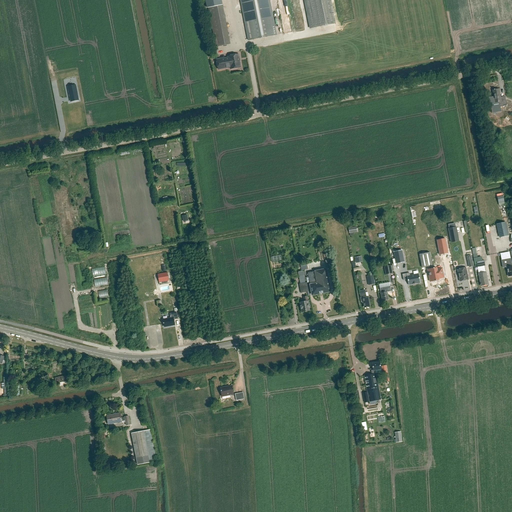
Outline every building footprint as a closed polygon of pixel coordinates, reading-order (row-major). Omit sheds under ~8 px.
[(240,0),(249,41),(276,35),(269,0),(240,0)] [(304,0),(310,29),(335,24),(330,0),(304,0)] [(227,45),(224,30),(213,32),(216,47),(227,45)] [(217,60),(218,65),(239,61),(239,59),(239,55),(228,57),(228,58),(222,59),(217,60)] [(239,61),(218,65),(218,70),(230,67),(231,69),(240,67),(239,61)] [(76,85),(68,87),(71,102),(79,100),(76,85)] [(501,101),(500,97),(499,90),(492,91),(495,103),(499,102),(500,107),(506,106),(505,100),(501,101)] [(508,236),(505,224),(497,225),(500,238),(508,236)] [(451,240),(458,238),(456,227),(449,229),(451,240)] [(445,239),(437,240),(440,255),(448,254),(445,239)] [(394,252),(396,264),(404,263),(402,250),(394,252)] [(422,268),(432,266),(429,253),(419,255),(422,268)] [(511,272),(511,271),(511,270),(511,267),(510,259),(501,261),(503,268),(506,267),(507,273),(508,273),(508,277),(511,276),(511,273),(511,272)] [(385,275),(393,274),(391,265),(384,267),(385,275)] [(92,277),(106,274),(104,266),(90,269),(92,277)] [(436,268),(428,270),(430,282),(439,281),(438,279),(444,278),(442,268),(436,269),(436,268)] [(466,268),(457,270),(460,282),(468,280),(466,268)] [(312,295),(330,292),(325,270),(308,273),(312,295)] [(169,281),(167,273),(158,274),(159,283),(169,281)] [(409,273),(402,275),(403,280),(407,280),(408,285),(409,285),(413,284),(416,284),(420,283),(418,274),(410,276),(409,273)] [(481,286),(488,285),(486,273),(479,274),(481,286)] [(368,286),(375,284),(373,275),(366,277),(368,286)] [(107,278),(93,279),(93,287),(107,286),(107,278)] [(302,293),(308,292),(306,283),(300,284),(302,293)] [(382,301),(388,300),(387,292),(391,292),(390,286),(380,288),(382,301)] [(432,290),(434,296),(449,292),(448,286),(432,290)] [(418,298),(424,298),(424,288),(416,288),(416,291),(410,291),(411,297),(418,296),(418,298)] [(98,298),(107,297),(105,290),(97,291),(98,298)] [(366,297),(365,293),(360,294),(361,303),(363,302),(364,308),(370,307),(368,297),(366,297)] [(308,301),(307,297),(303,297),(304,302),(300,303),(301,312),(310,311),(308,301)] [(175,325),(174,320),(178,319),(176,313),(169,314),(170,318),(163,320),(164,323),(163,323),(163,324),(164,324),(164,327),(175,325)] [(364,376),(367,393),(363,393),(365,403),(369,402),(381,400),(376,374),(375,370),(381,369),(380,363),(372,364),(373,371),(371,371),(372,375),(364,376)] [(222,397),(233,395),(232,386),(220,388),(222,397)] [(121,418),(120,413),(106,416),(108,424),(121,422),(123,421),(123,423),(125,422),(126,425),(130,425),(129,416),(124,417),(121,418)] [(138,465),(157,461),(155,455),(150,430),(132,433),(136,458),(138,465)]
